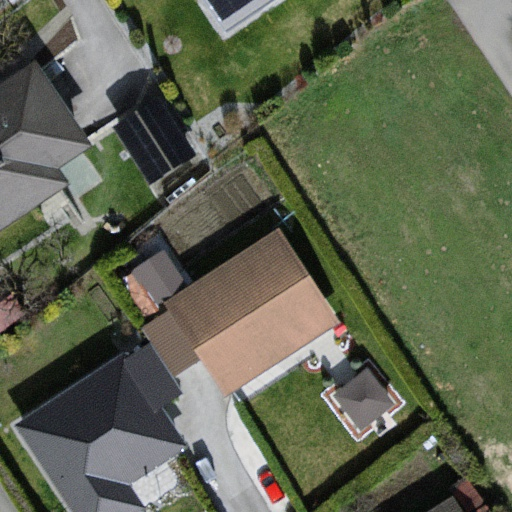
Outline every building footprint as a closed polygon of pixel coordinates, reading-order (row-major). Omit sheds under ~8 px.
[(205,0),(232,40),(293,0),(205,0)] [(0,75),(0,228),(68,187),(59,172),(96,150),(36,53),(0,75)] [(153,172),(197,147),(168,97),(125,122),(153,172)] [(159,308),(221,403),(340,326),(279,231),(159,308)] [(164,240),(124,266),(146,299),(186,273),(164,240)] [(65,511),(137,511),(121,487),(186,442),(162,408),(176,398),(142,349),(14,438),(65,511)] [(422,511),(461,511),(450,494),(422,511)]
